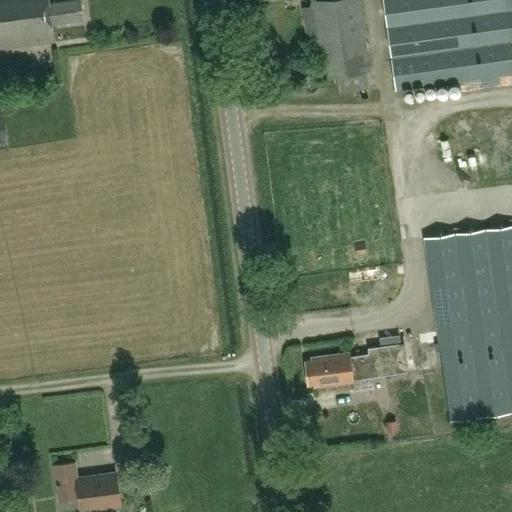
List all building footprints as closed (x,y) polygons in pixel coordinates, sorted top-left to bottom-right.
[(0,0),(0,48),(55,41),(53,26),(84,22),(80,0),(0,0)] [(313,5),(316,29),(323,77),(337,75),(366,71),(369,70),(358,0),(315,0),(312,0),(313,5)] [(511,0),(382,0),(396,89),(511,72),(511,0)] [(305,31),(316,29),(313,5),(302,7),(305,31)] [(368,87),(366,71),(337,75),(339,92),(368,87)] [(490,102),(472,103),(472,114),(491,113),(490,102)] [(511,411),(511,224),(425,237),(439,337),(450,420),(511,411)] [(354,383),(354,380),(416,371),(412,341),(367,348),(368,353),(350,355),(350,351),(310,356),(311,360),(305,361),(308,384),(314,384),(314,388),(354,383)] [(75,462),(54,464),(58,501),(79,498),(81,509),(120,505),(116,473),(77,477),(75,462)]
